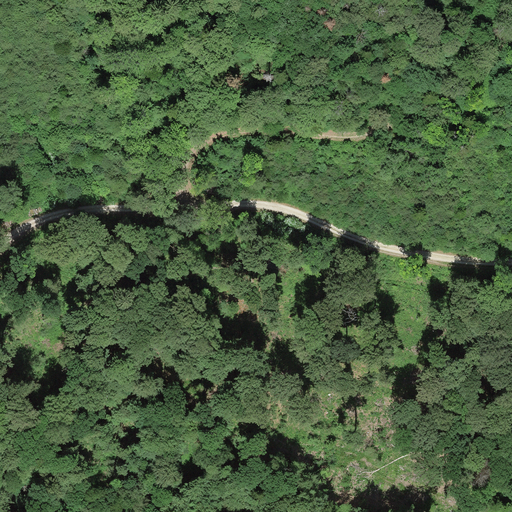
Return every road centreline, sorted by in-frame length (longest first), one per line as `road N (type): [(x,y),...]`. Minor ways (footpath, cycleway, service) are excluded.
road 1 (track): [(180,208),(183,171),(203,145),(242,132),(389,126),(460,85),(511,34)]
road 2 (track): [(180,208),(284,209),(380,242),(511,260)]
road 3 (track): [(0,250),(49,215),(180,208)]
